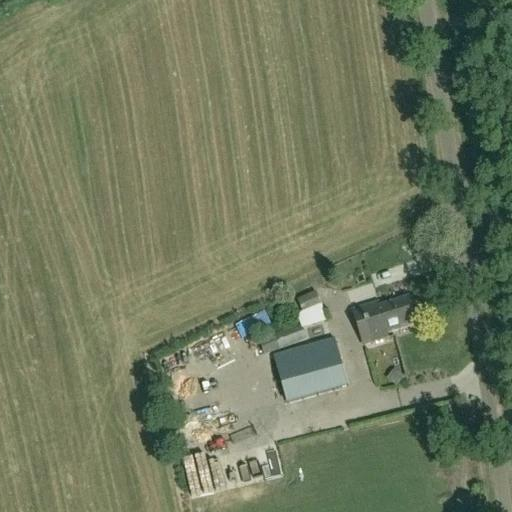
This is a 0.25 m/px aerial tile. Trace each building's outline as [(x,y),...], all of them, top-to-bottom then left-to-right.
[(300,322),(325,315),(322,306),(315,292),(297,300),(303,315),(298,318),(300,322)] [(417,326),(408,299),(380,308),(379,304),(361,309),(352,312),(363,347),(372,344),(389,339),(388,335),(417,326)] [(265,355),(307,340),(300,324),(260,340),(265,355)] [(336,341),(274,358),(288,405),(349,388),(336,341)] [(443,356),(415,363),(420,381),(448,374),(443,356)] [(267,456),(272,478),(282,476),(277,454),(267,456)]
